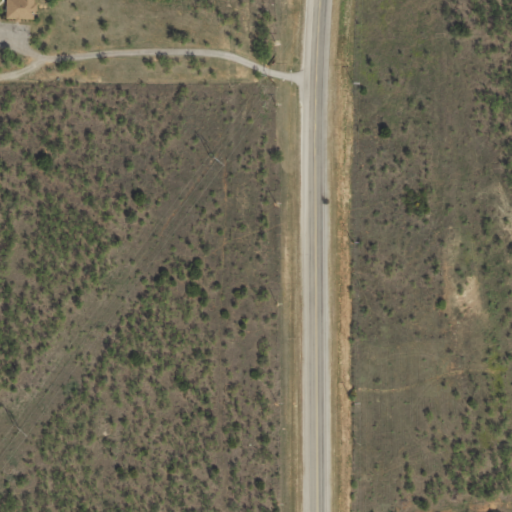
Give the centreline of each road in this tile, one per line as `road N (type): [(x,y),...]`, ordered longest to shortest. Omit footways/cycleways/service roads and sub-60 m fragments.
road 1 (tertiary): [(320,0),(316,511)]
road 2 (track): [(0,79),(62,58),(183,52),(317,83)]
